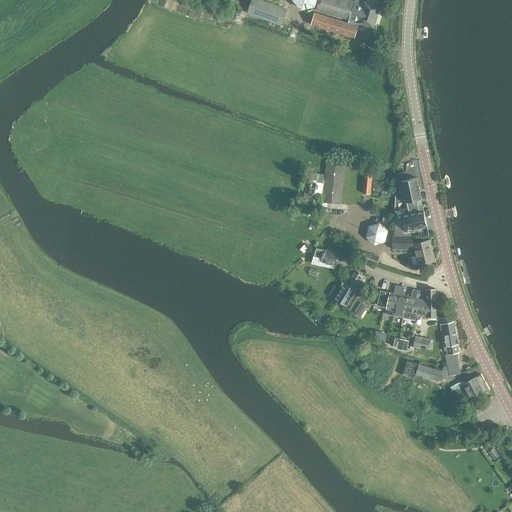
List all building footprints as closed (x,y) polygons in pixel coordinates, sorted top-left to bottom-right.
[(252,0),(248,12),(281,25),(286,9),(261,0),(252,0)] [(292,0),(302,10),(315,7),(317,0),(292,0)] [(349,0),(319,0),(316,10),(321,11),(373,27),(379,7),(364,2),(363,4),(349,0)] [(357,26),(350,24),(334,19),(332,18),(315,13),(312,25),(353,38),(357,27),(357,26)] [(326,162),(322,202),(340,204),(344,164),(326,162)] [(364,168),(361,193),(371,194),(373,169),(364,168)] [(407,202),(408,208),(418,206),(417,200),(421,199),(417,178),(401,181),(405,203),(407,202)] [(318,188),(319,181),(311,180),(307,203),(314,204),(317,192),(320,193),(320,188),(318,188)] [(420,212),(418,206),(408,208),(409,214),(402,215),(406,231),(416,229),(416,230),(422,229),(422,228),(427,227),(424,211),(420,212)] [(384,216),(383,223),(389,223),(388,227),(393,228),(394,217),(384,216)] [(368,226),(366,237),(374,245),(385,242),(388,230),(379,222),(368,226)] [(393,236),(393,249),(414,249),(418,265),(435,261),(430,240),(417,243),(413,243),(413,236),(393,236)] [(336,265),(338,254),(326,251),(323,262),(336,265)] [(362,252),(360,259),(377,265),(379,257),(362,252)] [(353,296),(365,276),(354,269),(354,270),(351,268),(348,274),(350,275),(341,290),(335,286),(330,294),(336,298),(336,299),(347,306),(348,303),(352,306),(349,309),(349,311),(353,313),(354,313),(361,317),(369,305),(357,297),(356,298),(353,296)] [(394,316),(400,288),(401,287),(396,286),(394,293),(390,292),(385,314),(394,316)] [(403,317),(407,296),(401,295),(401,293),(403,293),(403,289),(400,288),(394,316),(403,317)] [(413,310),(417,292),(418,290),(413,289),(411,297),(407,296),(403,317),(415,320),(417,314),(417,311),(413,310)] [(426,289),(427,301),(418,299),(419,296),(420,297),(421,292),(417,292),(413,310),(417,311),(417,314),(436,318),(437,318),(436,318),(436,289),(426,289)] [(380,291),(377,304),(387,306),(386,308),(390,293),(389,293),(389,296),(385,295),(386,292),(380,291)] [(320,310),(314,320),(323,325),(329,315),(320,310)] [(447,362),(443,363),(444,367),(446,366),(447,375),(449,375),(460,374),(456,353),(459,353),(458,344),(454,322),(440,325),(443,347),(444,347),(445,351),(447,350),(448,355),(445,355),(447,362)] [(430,339),(426,338),(415,336),(414,341),(411,341),(410,346),(413,346),(428,349),(428,351),(431,352),(433,345),(429,344),(430,339)] [(391,337),(390,345),(397,346),(399,339),(391,337)] [(408,341),(399,340),(397,349),(406,351),(408,341)] [(444,367),(443,363),(443,366),(441,371),(407,361),(403,375),(414,379),(416,374),(439,381),(441,375),(447,375),(446,366),(444,367)] [(462,405),(481,395),(490,390),(482,374),(465,383),(464,381),(452,387),(462,405)]
